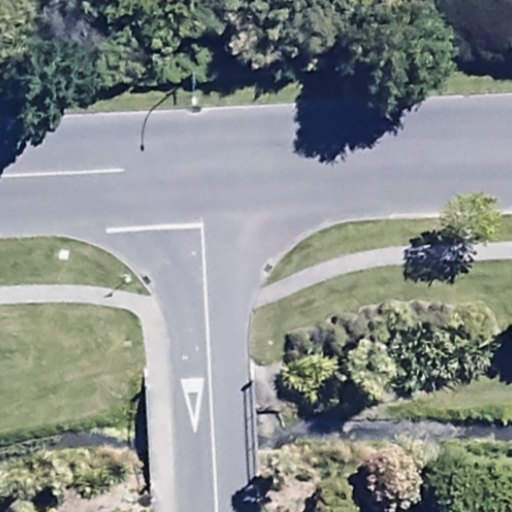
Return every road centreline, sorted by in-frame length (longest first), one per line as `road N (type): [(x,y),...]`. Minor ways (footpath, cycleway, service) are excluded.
road 1 (residential): [(191,177),(207,511)]
road 2 (residential): [(191,177),(511,157)]
road 3 (residential): [(0,182),(191,177)]
